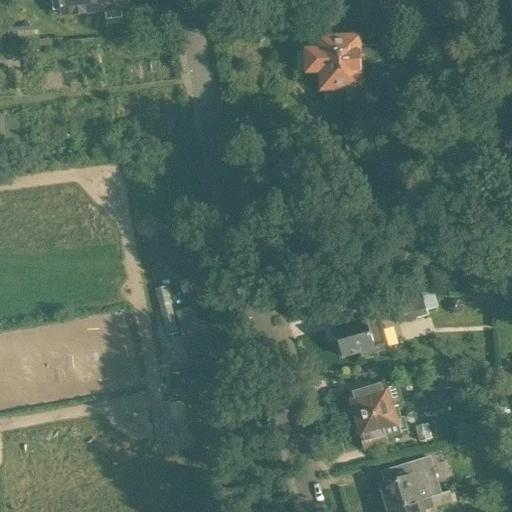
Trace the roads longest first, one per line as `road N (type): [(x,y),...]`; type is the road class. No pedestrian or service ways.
road 1 (unclassified): [(263,338),(233,240),(185,0)]
road 2 (residential): [(315,511),(263,338)]
